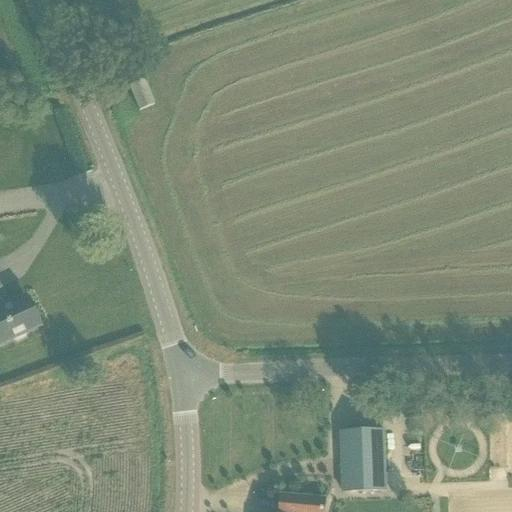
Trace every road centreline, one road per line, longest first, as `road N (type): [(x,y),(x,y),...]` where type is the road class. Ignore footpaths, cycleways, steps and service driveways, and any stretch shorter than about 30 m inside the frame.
road 1 (tertiary): [(180,375),(115,176),(41,0)]
road 2 (tertiary): [(511,364),(180,375)]
road 3 (tertiary): [(185,511),(180,375)]
